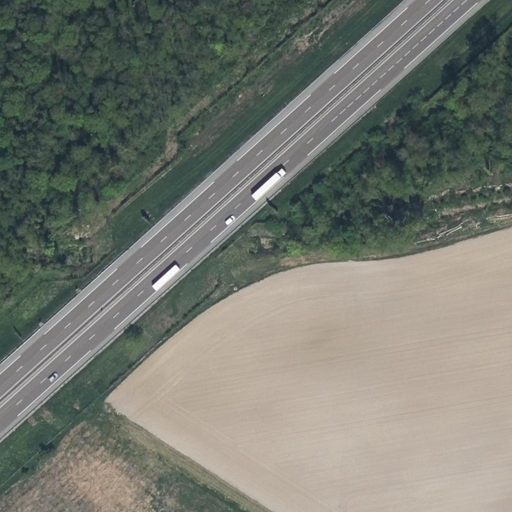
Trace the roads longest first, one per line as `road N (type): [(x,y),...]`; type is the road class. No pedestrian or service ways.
road 1 (motorway): [(0,421),(466,0)]
road 2 (motorway): [(429,0),(0,388)]
